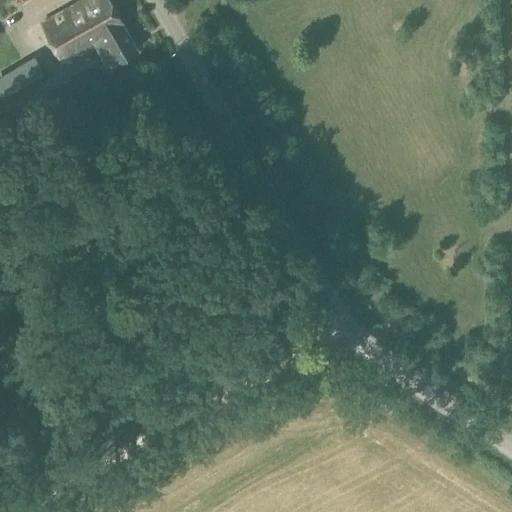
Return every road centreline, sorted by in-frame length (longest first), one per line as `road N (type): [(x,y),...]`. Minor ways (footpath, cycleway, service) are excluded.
road 1 (unclassified): [(511,446),(409,380),(347,327),(155,0)]
road 2 (track): [(30,511),(347,327)]
road 3 (track): [(250,165),(0,318)]
